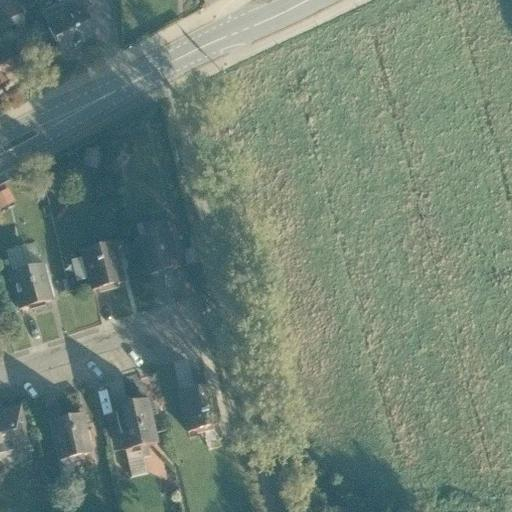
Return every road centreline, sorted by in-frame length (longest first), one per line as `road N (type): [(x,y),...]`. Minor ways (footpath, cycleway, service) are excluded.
road 1 (tertiary): [(304,0),(0,148)]
road 2 (residential): [(161,329),(0,376)]
